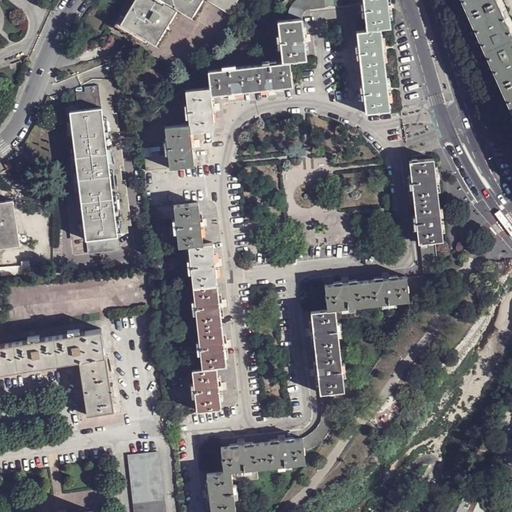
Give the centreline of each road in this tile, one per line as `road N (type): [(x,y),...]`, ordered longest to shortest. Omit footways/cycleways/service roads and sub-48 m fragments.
road 1 (tertiary): [(511,221),(458,137),(416,0)]
road 2 (residential): [(0,146),(76,0)]
